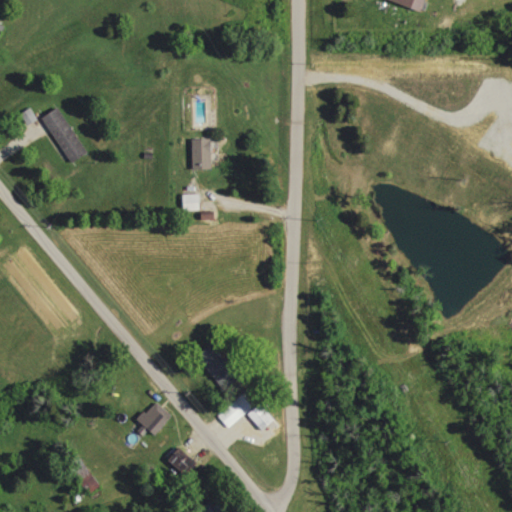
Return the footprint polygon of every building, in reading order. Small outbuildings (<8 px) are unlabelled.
[(91,151),(62,106),(45,116),(75,162),(91,151)] [(216,137),(195,138),(196,168),(217,167),(216,137)] [(204,209),(203,192),(186,193),(187,210),(204,209)] [(229,389),(245,376),(217,342),(201,356),(229,389)] [(232,427),(250,411),(266,430),(280,418),(253,388),(222,415),(232,427)] [(142,418),(158,434),(176,415),(159,400),(142,418)] [(230,511),(218,498),(208,507),(211,511),(230,511)]
